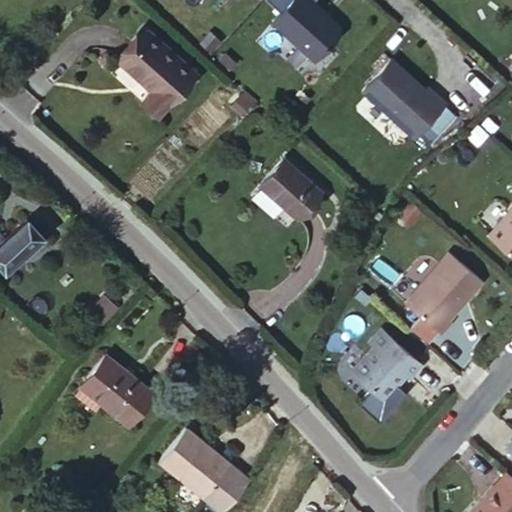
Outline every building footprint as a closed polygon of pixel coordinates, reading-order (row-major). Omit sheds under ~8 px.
[(344,28),(309,0),(291,0),(270,25),(315,63),(344,28)] [(186,81),(138,37),(113,68),(143,97),(134,107),(147,121),(186,81)] [(424,88),(390,58),(359,94),(412,140),(447,102),(427,85),(424,88)] [(251,192),(290,229),(317,202),(275,166),(251,192)] [(511,208),(488,236),(511,256),(511,208)] [(21,220),(1,236),(0,237),(0,271),(1,272),(40,238),(21,220)] [(483,282),(450,256),(407,307),(421,319),(411,330),(428,344),(438,333),(442,336),(453,324),(451,321),(483,282)] [(422,365),(383,330),(372,343),(376,346),(352,371),(383,401),(407,375),(411,378),(422,365)] [(106,356),(81,383),(99,399),(126,423),(154,395),(106,356)] [(99,399),(81,383),(69,397),(85,413),(99,399)] [(161,455),(222,508),(248,478),(187,424),(161,455)] [(511,436),(503,447),(511,455),(511,436)] [(511,511),(511,476),(507,472),(495,488),(491,485),(467,511),(511,511)]
